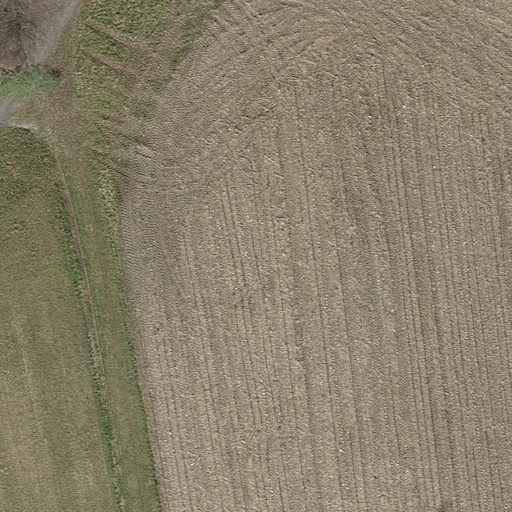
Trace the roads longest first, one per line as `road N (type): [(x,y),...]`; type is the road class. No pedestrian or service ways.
road 1 (track): [(42,42),(74,171),(133,511)]
road 2 (track): [(0,105),(69,0)]
